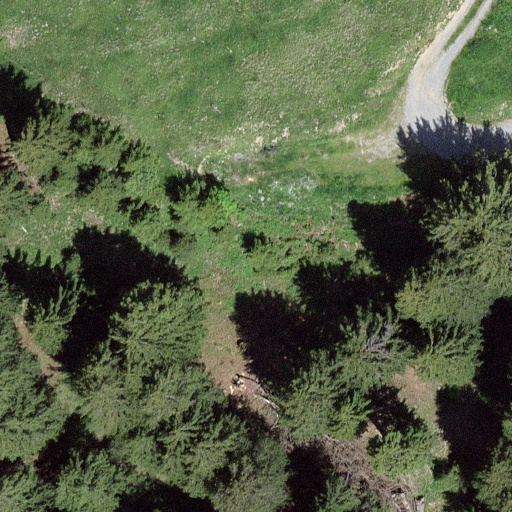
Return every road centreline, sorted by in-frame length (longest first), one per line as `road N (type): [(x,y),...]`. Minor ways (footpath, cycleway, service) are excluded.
road 1 (track): [(511,136),(461,142),(439,131),(426,106),(434,58),(479,0)]
road 2 (track): [(433,118),(316,159),(230,169)]
